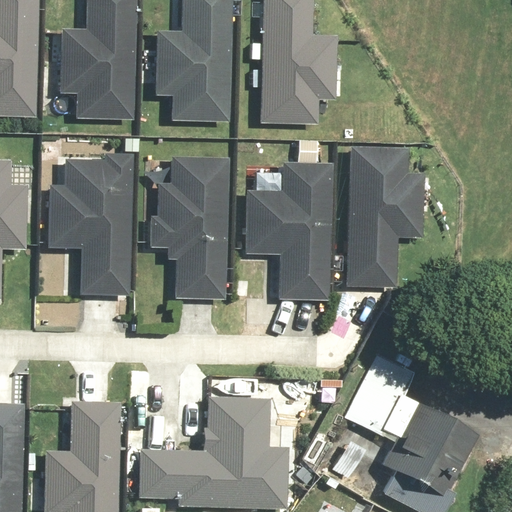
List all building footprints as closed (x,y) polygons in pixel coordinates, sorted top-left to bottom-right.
[(0,0),(0,119),(34,120),(37,0),(0,0)] [(80,0),(80,32),(56,32),(55,60),(45,60),(44,90),(54,90),(54,98),(73,99),(72,120),(132,121),(135,0),(80,0)] [(178,0),(178,33),(154,33),(153,51),(143,50),(142,83),(152,83),(152,97),(171,97),(170,123),(227,124),(229,0),(178,0)] [(250,19),(261,19),(258,124),(314,126),(315,98),(332,99),(332,96),(341,96),(342,67),(334,67),(335,38),(310,38),(311,0),(261,0),(261,3),(251,3),(250,19)] [(404,176),(405,152),(350,150),(346,288),(393,289),(395,237),(419,237),(420,211),(427,211),(428,176),(404,176)] [(130,156),(100,155),(99,162),(60,161),(60,187),(46,186),(44,252),(75,253),(73,297),(125,298),(130,156)] [(164,262),(170,262),(169,299),(222,301),(226,161),(173,159),(172,185),(156,185),(155,216),(148,216),(147,249),(164,250),(164,262)] [(269,300),(275,301),(324,302),(327,162),(278,161),(277,192),(244,191),(242,256),(270,257),(269,300)] [(24,248),(25,220),(33,221),(34,187),(26,187),(9,187),(10,163),(0,162),(0,254),(0,248),(24,248)] [(344,419),(355,426),(324,481),(377,511),(442,511),(452,495),(447,492),(478,437),(423,406),(433,388),(379,357),(344,419)] [(274,511),(282,511),(283,504),(285,457),(285,449),(279,449),(280,427),(267,427),(268,401),(205,399),(204,429),(200,429),(199,454),(136,452),(134,499),(163,500),(162,511),(179,511),(179,509),(274,511)] [(0,404),(0,511),(18,511),(21,405),(0,404)] [(68,405),(67,454),(43,454),(42,482),(32,481),(31,511),(116,511),(119,406),(68,405)]
